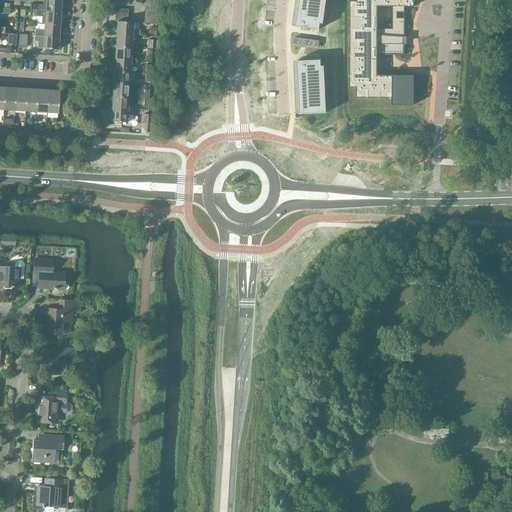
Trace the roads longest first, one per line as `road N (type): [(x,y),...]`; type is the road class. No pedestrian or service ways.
road 1 (secondary): [(224,224),(216,511)]
road 2 (secondary): [(231,511),(248,284)]
road 3 (residential): [(10,511),(2,434),(16,428),(22,331),(10,312),(0,312)]
road 4 (residential): [(437,199),(447,0)]
road 5 (secondary): [(211,177),(78,181)]
road 6 (secondary): [(78,181),(208,198)]
